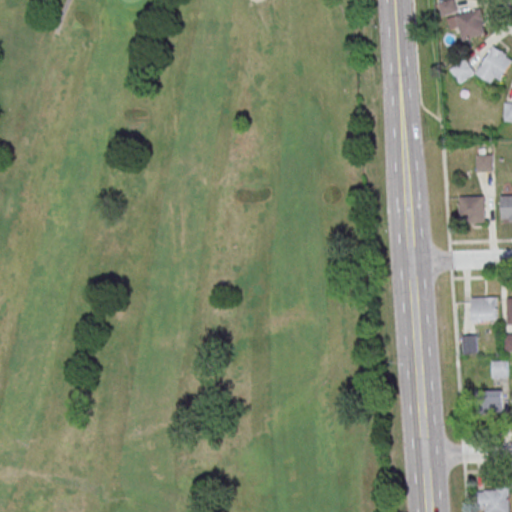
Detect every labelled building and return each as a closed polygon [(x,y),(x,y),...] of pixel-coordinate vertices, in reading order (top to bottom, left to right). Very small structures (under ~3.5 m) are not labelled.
[(456,1),(440,1),(440,14),(456,14),(456,1)] [(451,31),(460,28),(463,40),(488,33),(481,8),(447,17),(451,31)] [(466,82),(471,71),(499,86),(511,61),(511,56),(492,45),(479,70),(459,60),(451,74),(466,82)] [(476,172),(493,172),(493,154),(476,154),(476,172)] [(511,195),(502,195),(502,221),(511,220),(511,195)] [(485,223),(485,196),(458,196),(458,223),(485,223)] [(498,297),(471,297),(471,320),(498,320),(498,297)] [(503,351),(511,351),(511,333),(503,334),(503,351)] [(461,353),(478,353),(478,336),(461,336),(461,353)] [(509,378),(509,360),(492,360),(492,378),(509,378)] [(503,390),(487,390),(487,411),(503,411),(503,390)] [(510,511),(511,488),(477,488),(477,508),(486,508),(486,511),(510,511)]
